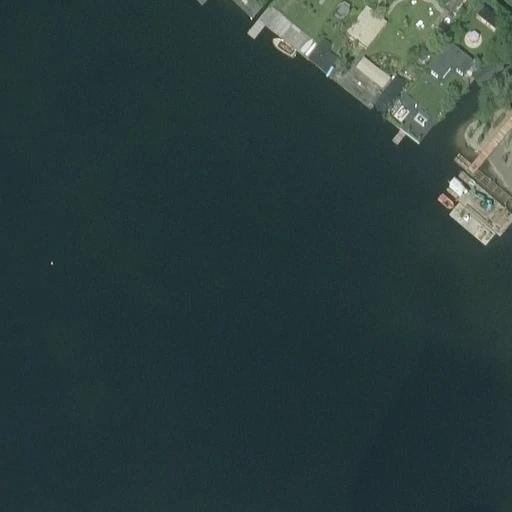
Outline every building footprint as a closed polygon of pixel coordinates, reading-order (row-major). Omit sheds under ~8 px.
[(467,0),(454,0),(450,6),(458,13),(467,0)] [(366,11),(347,34),(366,49),(384,26),(366,11)] [(446,47),(426,72),(440,83),(450,69),(462,78),(471,66),(446,47)] [(420,67),(428,57),(422,52),(414,61),(420,67)] [(355,72),(380,91),(388,81),(363,61),(355,72)]
